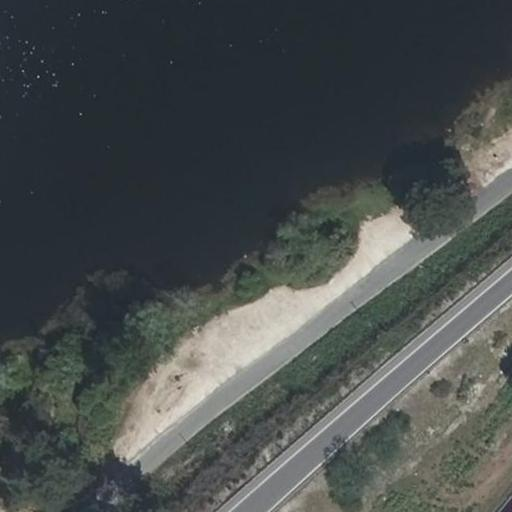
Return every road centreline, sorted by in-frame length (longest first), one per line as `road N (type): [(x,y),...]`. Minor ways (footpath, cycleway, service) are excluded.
road 1 (unclassified): [(511,196),(133,511)]
road 2 (motorway): [(511,283),(251,511)]
